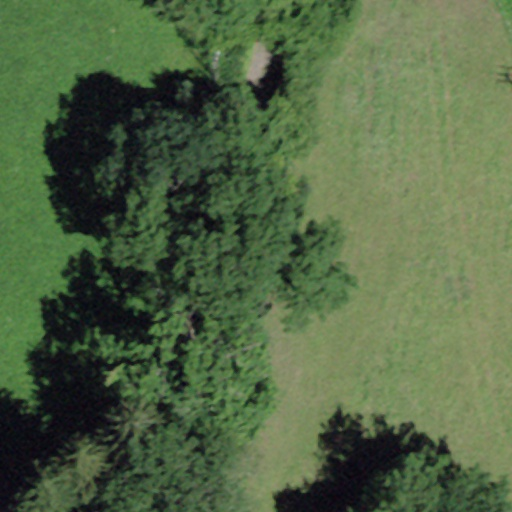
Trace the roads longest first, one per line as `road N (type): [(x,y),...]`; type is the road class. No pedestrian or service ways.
road 1 (track): [(0,509),(100,460),(130,393),(161,373),(257,235),(247,149),(276,0)]
road 2 (track): [(161,373),(172,407),(143,511)]
